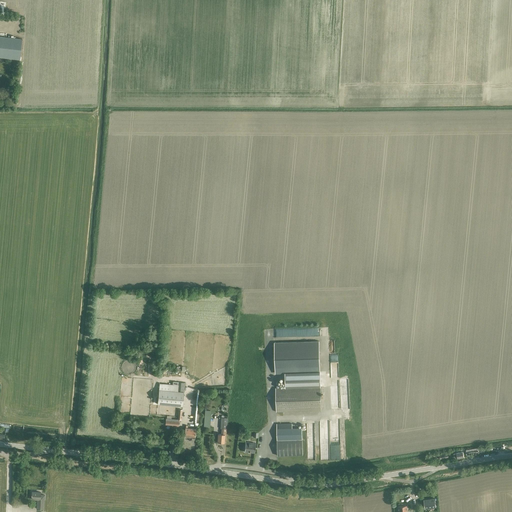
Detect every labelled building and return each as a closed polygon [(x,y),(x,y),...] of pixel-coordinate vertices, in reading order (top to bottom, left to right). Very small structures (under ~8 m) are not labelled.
[(0,57),(20,60),(22,39),(0,36),(0,57)] [(320,340),(274,341),(276,373),(286,373),(321,372),(320,340)] [(321,387),(321,372),(286,373),(286,387),(286,388),(321,387)] [(339,410),(347,409),(347,380),(339,381),(339,410)] [(183,406),(184,392),(178,392),(178,385),(160,384),(158,404),(183,406)] [(276,412),(321,411),(321,387),(286,388),(276,388),(276,412)] [(227,418),(221,417),(220,429),(222,429),(221,434),(218,434),(217,442),(218,442),(219,443),(221,443),(224,443),(225,435),(226,435),(227,423),(227,418)] [(329,459),(339,459),(338,432),(328,432),(328,421),(319,421),(320,460),(329,460),(329,459)] [(303,455),(302,428),(292,428),(292,423),(277,424),(277,456),(303,455)] [(195,438),(196,429),(187,428),(188,425),(186,425),(185,437),(195,438)] [(255,453),(256,443),(245,442),(245,447),(244,447),(244,450),(244,451),(244,452),(255,453)] [(45,495),(41,495),(41,492),(32,492),(32,499),(38,499),(38,506),(38,509),(43,509),(44,500),(45,500),(45,495)] [(435,498),(424,500),(425,504),(425,509),(436,507),(435,498)]
